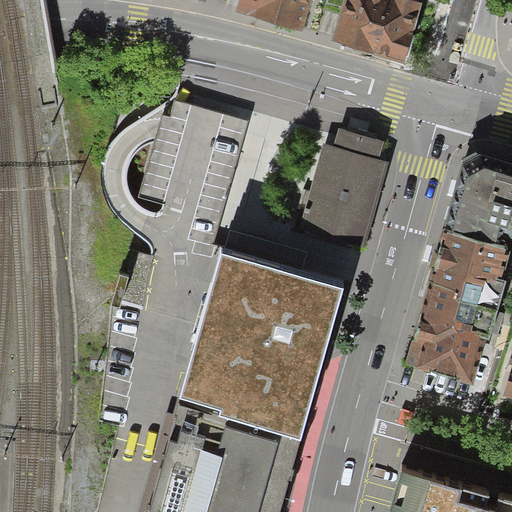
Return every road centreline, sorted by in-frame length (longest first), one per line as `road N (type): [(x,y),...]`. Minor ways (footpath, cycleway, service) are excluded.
road 1 (residential): [(444,103),(229,42),(100,21)]
road 2 (residential): [(444,103),(361,383)]
road 3 (residential): [(511,430),(361,383)]
road 4 (residential): [(361,383),(329,511)]
